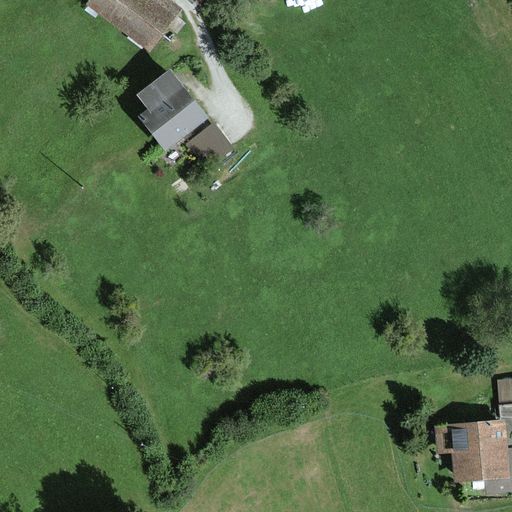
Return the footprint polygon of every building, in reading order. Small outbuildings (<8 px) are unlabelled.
[(94,0),(91,3),(150,48),(167,26),(176,33),(184,22),(172,13),(177,7),(167,0),(94,0)] [(152,110),(180,88),(169,73),(141,96),(152,110)] [(167,148),(205,118),(180,88),(152,110),(143,117),(167,148)] [(207,166),(228,149),(211,128),(190,144),(207,166)] [(511,403),(500,405),(501,423),(503,449),(511,448),(511,403)] [(501,423),(438,427),(440,451),(455,450),(457,477),(505,473),(503,449),(501,423)]
